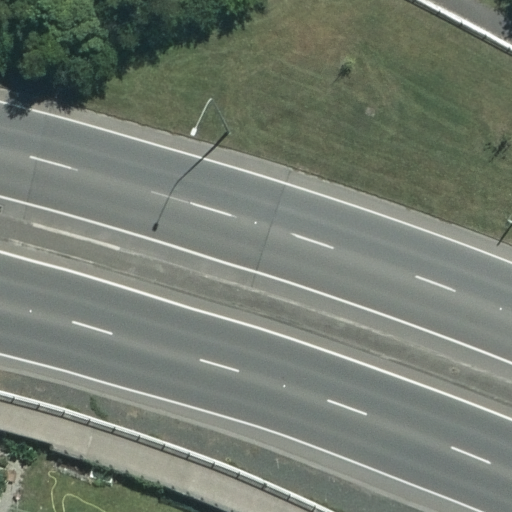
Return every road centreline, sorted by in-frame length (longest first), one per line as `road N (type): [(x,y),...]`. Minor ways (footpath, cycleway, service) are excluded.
road 1 (secondary): [(511,472),(351,405),(0,295)]
road 2 (secondary): [(0,148),(372,256),(511,313)]
